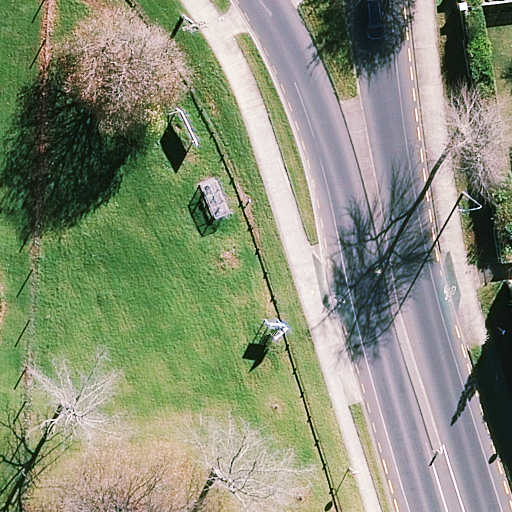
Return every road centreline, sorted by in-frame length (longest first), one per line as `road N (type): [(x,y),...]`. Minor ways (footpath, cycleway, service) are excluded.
road 1 (secondary): [(446,511),(399,402),(329,132),(297,54),(262,0)]
road 2 (secondary): [(357,0),(467,511)]
